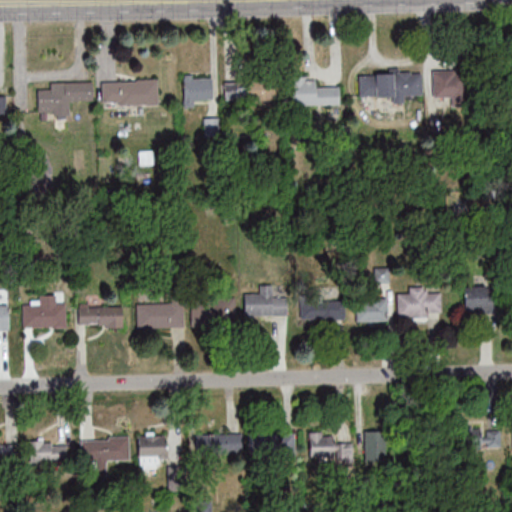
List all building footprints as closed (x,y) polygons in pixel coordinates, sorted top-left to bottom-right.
[(392,96),(392,103),(404,102),(404,95),(421,95),(421,72),(358,73),(358,96),(392,96)] [(433,99),(466,99),(466,72),(433,72),(433,99)] [(212,97),(212,74),(183,74),(183,106),(194,106),(194,97),(212,97)] [(292,105),(339,105),(339,86),(315,86),(315,76),(292,76),(292,105)] [(158,105),(158,79),(102,79),(102,105),(158,105)] [(274,102),(274,82),(225,81),(225,101),(274,102)] [(37,89),(37,117),(70,117),(70,100),(92,100),(92,82),(49,82),(49,89),(37,89)] [(218,136),(218,115),(204,115),(204,136),(218,136)] [(46,169),(21,169),(21,193),(46,193),(46,169)] [(493,314),(493,285),(463,285),(463,314),(493,314)] [(440,318),(440,287),(407,287),(407,293),(397,293),(397,318),(440,318)] [(286,316),(287,293),(244,292),(244,316),(286,316)] [(22,327),(66,327),(66,303),(57,303),(57,294),(33,295),(33,305),(22,305),(22,327)] [(235,324),(235,297),(191,297),(191,324),(235,324)] [(387,298),(355,298),(355,320),(387,320),(387,298)] [(136,302),(136,327),(183,327),(183,302),(136,302)] [(344,302),(301,302),(301,320),(344,320),(344,302)] [(0,329),(8,330),(8,305),(0,305),(0,329)] [(122,326),(122,305),(79,305),(79,326),(122,326)] [(500,447),(500,428),(457,428),(457,447),(500,447)] [(248,432),(248,455),(295,455),(295,432),(248,432)] [(333,457),(333,432),(309,432),(309,457),(333,457)] [(167,433),(137,433),(138,467),(158,467),(158,458),(167,457),(167,433)] [(196,455),(242,454),(242,433),(196,434),(196,455)] [(106,460),(130,460),(130,437),(80,437),(80,461),(95,461),(95,474),(106,474),(106,460)] [(0,464),(12,465),(12,442),(0,441),(0,464)] [(29,461),(70,461),(70,441),(29,441),(29,461)] [(182,466),(167,466),(167,488),(182,488),(182,466)]
